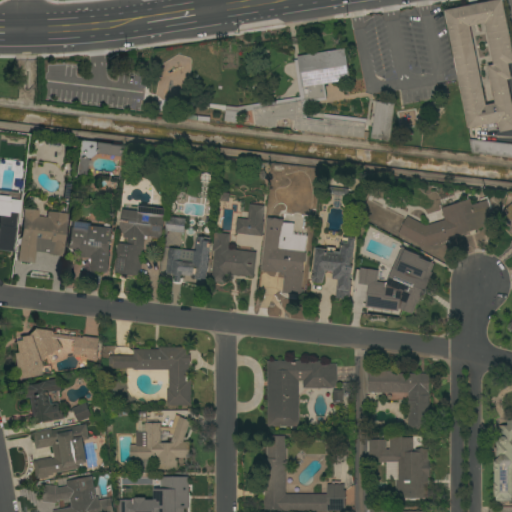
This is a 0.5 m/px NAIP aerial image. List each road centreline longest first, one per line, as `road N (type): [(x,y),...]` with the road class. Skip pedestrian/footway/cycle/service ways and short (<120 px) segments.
road 1 (residential): [(0,294),(511,364)]
road 2 (residential): [(225,511),(225,323)]
road 3 (residential): [(468,355),(455,368),(455,511)]
road 4 (residential): [(473,511),(468,355)]
road 5 (secondary): [(24,32),(147,20)]
